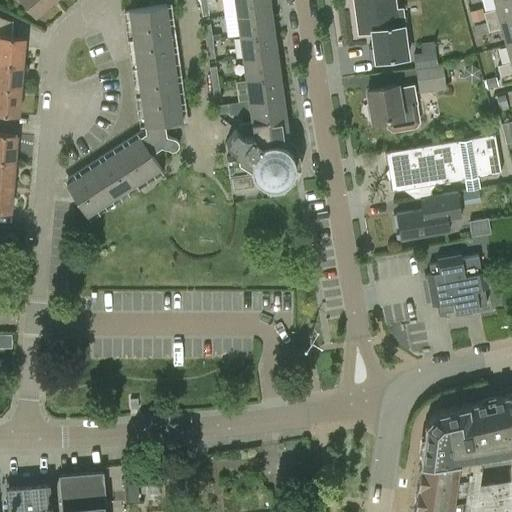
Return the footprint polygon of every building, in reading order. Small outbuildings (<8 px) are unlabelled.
[(53,0),(21,0),(35,16),(53,0)] [(206,0),(199,0),(202,15),(209,14),(206,0)] [(271,10),(269,0),(234,0),(236,15),(271,10)] [(401,7),(395,7),(393,0),(354,0),(359,33),(372,31),(404,25),(401,7)] [(511,0),(493,0),(496,9),(483,13),(486,22),(511,15),(511,0)] [(140,135),(92,166),(66,183),(79,204),(86,215),(135,184),(138,188),(163,172),(160,166),(151,152),(161,146),(170,150),(173,150),(176,149),(178,147),(178,144),(177,141),(175,139),(166,134),(164,122),(182,120),(166,4),(147,7),(128,9),(145,128),(145,132),(140,135)] [(271,10),(236,15),(239,36),(274,31),(271,10)] [(511,15),(486,22),(488,32),(501,29),(506,46),(511,43),(511,15)] [(205,41),(212,40),(210,23),(203,24),(205,41)] [(372,31),(374,50),(369,51),(370,57),(375,57),(376,61),(408,57),(404,25),(372,31)] [(274,31),(239,36),(242,58),(277,53),(274,31)] [(0,62),(22,64),(24,37),(10,36),(0,35),(0,62)] [(215,57),(212,40),(205,41),(208,58),(215,57)] [(419,43),(421,52),(413,53),(415,67),(437,64),(434,41),(419,43)] [(511,43),(506,46),(510,62),(497,66),(500,76),(511,72),(511,43)] [(277,53),(242,58),(245,79),(280,74),(277,53)] [(22,64),(0,62),(0,87),(20,89),(22,64)] [(441,64),(437,64),(415,67),(418,92),(445,88),(441,64)] [(211,84),(218,83),(216,66),(209,67),(211,84)] [(280,74),(245,79),(248,101),(283,96),(280,74)] [(221,100),(218,83),(211,84),(214,101),(221,100)] [(414,84),(396,87),(396,84),(369,89),(371,98),(367,99),(368,104),(366,105),(368,117),(371,117),(372,123),(383,120),(392,131),(415,127),(420,121),(414,84)] [(20,89),(0,87),(0,112),(18,114),(20,89)] [(286,117),(283,96),(248,101),(251,122),(256,122),(286,117)] [(228,103),(214,105),(216,114),(229,112),(228,103)] [(234,131),(224,144),(226,155),(231,190),(255,186),(259,181),(266,185),(273,186),(281,184),(287,180),(292,174),(294,167),(294,159),(291,152),(286,146),(289,141),(286,117),(256,122),(251,122),(240,123),(238,127),(236,129),(236,128),(234,131)] [(0,133),(0,158),(15,160),(17,135),(0,133)] [(489,134),(383,152),(386,167),(381,174),(388,179),(390,190),(413,185),(416,197),(418,196),(430,194),(430,188),(435,182),(496,172),(489,134)] [(0,158),(0,184),(13,185),(15,160),(0,158)] [(0,184),(0,209),(11,211),(13,185),(0,184)] [(430,194),(418,196),(420,207),(394,212),(398,238),(448,229),(446,219),(460,216),(456,194),(456,190),(430,194)] [(488,217),(469,220),(471,235),(491,232),(488,217)] [(429,270),(424,271),(430,303),(434,302),(436,311),(445,309),(469,305),(469,310),(478,308),(477,304),(485,302),(482,286),(488,285),(485,269),(479,270),(477,253),(460,256),(459,251),(435,256),(436,261),(428,262),(429,270)] [(0,332),(0,346),(12,346),(12,332),(0,332)] [(511,511),(511,391),(436,410),(435,409),(423,423),(411,511),(511,511)] [(164,460),(153,462),(154,471),(165,470),(164,460)] [(125,480),(153,477),(152,463),(123,466),(125,480)] [(105,511),(103,482),(103,470),(59,475),(62,511),(105,511)] [(5,491),(7,511),(52,511),(51,488),(5,491)] [(179,511),(179,497),(168,498),(166,498),(166,511),(179,511)]
